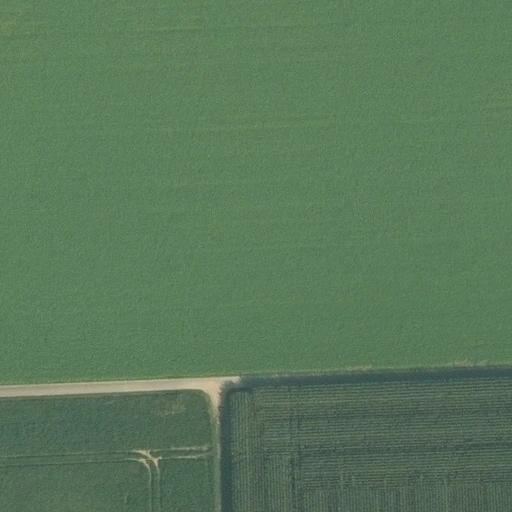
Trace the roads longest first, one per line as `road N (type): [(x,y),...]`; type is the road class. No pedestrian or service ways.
road 1 (track): [(0,391),(511,370)]
road 2 (track): [(214,382),(220,511)]
